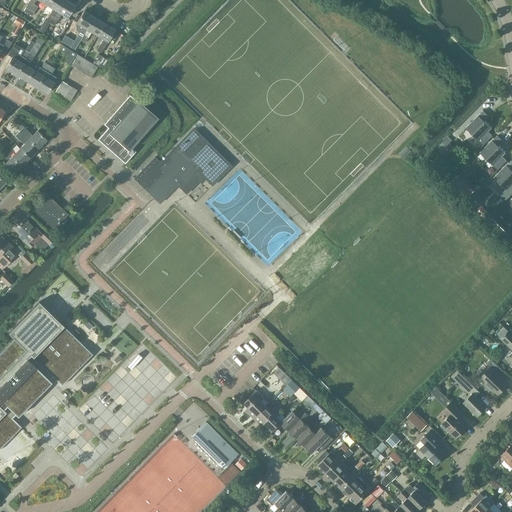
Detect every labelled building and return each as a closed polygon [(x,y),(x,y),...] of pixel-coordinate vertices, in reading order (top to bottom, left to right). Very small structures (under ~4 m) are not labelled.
[(30,0),(26,8),(30,10),(35,0),(30,0)] [(49,0),(35,0),(30,10),(34,13),(40,2),(47,6),(49,0)] [(52,9),(46,20),(50,22),(63,0),(49,0),(47,6),(52,9)] [(63,0),(50,22),(54,25),(61,14),(68,18),(75,6),(63,0)] [(75,49),(80,41),(94,18),(83,11),(76,23),(77,24),(76,25),(76,27),(77,31),(78,33),(79,33),(71,46),(75,49)] [(17,17),(13,22),(16,23),(21,27),(24,22),(17,17)] [(94,18),(80,41),(84,43),(91,32),(97,36),(104,24),(94,18)] [(46,20),(39,31),(43,34),(50,22),(46,20)] [(62,35),(66,25),(57,21),(53,32),(62,35)] [(103,39),(96,50),(101,53),(114,30),(104,24),(97,36),(103,39)] [(0,35),(0,51),(1,51),(5,53),(12,43),(7,39),(3,45),(0,43),(0,39),(2,37),(0,35)] [(30,40),(25,50),(29,53),(32,46),(33,46),(35,43),(30,40)] [(12,57),(5,69),(15,75),(29,53),(25,50),(20,48),(20,47),(14,44),(7,55),(12,57)] [(64,62),(70,65),(76,54),(62,45),(59,50),(68,55),(64,62)] [(32,46),(29,53),(34,56),(37,49),(32,46)] [(34,56),(29,53),(15,75),(26,81),(33,70),(28,67),(34,56)] [(70,66),(76,69),(82,58),(77,54),(70,66)] [(100,66),(103,68),(109,61),(99,55),(94,64),(99,67),(100,66)] [(76,69),(81,72),(87,61),(82,58),(76,69)] [(81,72),(86,75),(93,64),(87,61),(81,72)] [(33,70),(26,81),(36,87),(49,65),(44,62),(41,68),(39,67),(36,72),(33,70)] [(86,75),(91,78),(97,67),(93,64),(86,75)] [(49,65),(36,87),(47,94),(54,82),(53,82),(56,77),(51,74),(54,68),(49,65)] [(67,84),(61,81),(55,92),(60,95),(67,84)] [(65,98),(72,87),(67,84),(60,95),(65,98)] [(65,98),(70,101),(77,90),(72,87),(65,98)] [(107,128),(97,140),(111,152),(124,164),(134,152),(130,148),(157,118),(138,101),(137,103),(129,96),(103,124),(107,128)] [(492,127),(485,120),(489,117),(483,111),(466,128),(484,146),(493,136),(488,131),(492,127)] [(15,116),(9,122),(12,125),(17,119),(15,116)] [(32,136),(23,127),(19,131),(38,149),(46,140),(42,136),(46,132),(41,126),(32,136)] [(24,144),(20,148),(29,158),(38,149),(19,131),(15,135),(24,144)] [(190,131),(175,146),(189,159),(190,157),(199,166),(196,169),(203,176),(212,185),(229,168),(190,131)] [(448,136),(439,145),(443,149),(449,143),(452,140),(448,136)] [(501,156),(506,152),(499,145),(503,141),(497,136),(480,153),(497,170),(506,161),(501,156)] [(7,144),(2,148),(21,166),(24,163),(25,164),(27,164),(30,161),(29,158),(20,148),(16,152),(7,144)] [(189,159),(175,146),(159,162),(154,158),(134,178),(160,203),(177,185),(186,194),(203,176),(196,169),(199,166),(190,157),(189,159)] [(403,158),(411,151),(407,147),(400,154),(403,158)] [(12,175),(21,166),(2,148),(0,150),(0,154),(3,158),(4,157),(7,161),(3,166),(12,175)] [(511,161),(511,160),(494,178),(507,190),(500,196),(505,201),(511,194),(511,161)] [(449,184),(464,200),(470,193),(455,178),(449,184)] [(67,214),(44,192),(29,207),(53,229),(60,222),(65,216),(67,214)] [(480,204),(474,210),(486,221),(492,215),(480,204)] [(18,237),(26,244),(30,248),(31,246),(40,237),(40,236),(37,233),(38,232),(21,215),(10,226),(20,235),(18,237)] [(491,219),(487,223),(492,227),(496,223),(491,219)] [(503,230),(499,234),(503,238),(507,234),(503,230)] [(40,237),(48,245),(53,240),(45,232),(40,236),(40,237)] [(0,237),(0,267),(2,269),(17,254),(17,253),(13,250),(0,237)] [(24,253),(19,258),(27,266),(32,261),(24,253)] [(67,307),(84,288),(64,269),(44,291),(53,299),(55,296),(67,307)] [(0,277),(0,279),(6,285),(8,287),(12,282),(4,274),(0,277)] [(278,326),(292,312),(284,303),(269,318),(278,326)] [(0,443),(19,425),(12,418),(16,414),(29,401),(31,403),(36,397),(34,395),(49,380),(52,377),(59,383),(87,354),(58,326),(36,304),(21,320),(8,333),(14,339),(0,352),(0,443)] [(73,316),(82,321),(87,312),(78,308),(73,316)] [(92,326),(87,321),(83,324),(89,330),(92,326)] [(91,333),(98,337),(103,329),(95,324),(91,333)] [(511,348),(511,334),(508,331),(501,339),(511,349),(511,348)] [(116,363),(122,358),(118,355),(113,360),(116,363)] [(483,381),(497,395),(508,385),(498,376),(503,371),(492,360),(487,365),(493,371),(483,381)] [(173,378),(179,373),(174,368),(169,373),(173,378)] [(471,384),(458,371),(452,378),(465,390),(467,389),(471,384)] [(271,374),(266,379),(271,384),(276,379),(271,374)] [(292,380),(288,384),(295,392),(300,387),(297,385),(292,380)] [(464,403),(477,416),(486,407),(475,397),(480,392),(471,384),(467,389),(472,394),(464,403)] [(300,387),(295,392),(303,400),(308,395),(300,387)] [(246,411),(254,419),(266,407),(260,401),(265,397),(257,390),(244,403),(249,408),(246,411)] [(441,424),(456,438),(466,427),(457,417),(461,413),(451,402),(443,410),(449,416),(441,424)] [(271,412),(266,407),(254,419),(262,426),(279,408),(276,405),(272,409),(273,410),(271,412)] [(281,422),(281,423),(289,430),(306,413),(311,408),(307,405),(303,409),(299,413),(295,409),(286,418),(281,422)] [(311,408),(306,413),(307,413),(310,416),(316,410),(312,406),(311,408)] [(279,408),(262,426),(270,434),(281,423),(281,422),(286,418),(281,413),(283,412),(279,408)] [(407,417),(421,431),(427,425),(413,411),(407,417)] [(307,413),(306,413),(289,430),(297,438),(308,426),(303,421),(305,419),(306,420),(310,416),(307,413)] [(237,454),(205,422),(191,436),(223,468),(237,454)] [(297,438),(304,446),(322,428),(321,428),(318,424),(315,428),(316,429),(314,431),(308,426),(297,438)] [(337,424),(329,433),(334,438),(342,429),(337,424)] [(333,439),(325,431),(322,428),(304,446),(312,453),(317,449),(320,452),(333,439)] [(420,449),(435,465),(446,454),(436,445),(441,440),(431,430),(422,440),(425,443),(420,449)] [(393,432),(385,440),(390,445),(398,437),(393,432)] [(383,442),(375,449),(381,454),(388,447),(383,442)] [(511,466),(511,448),(510,447),(501,456),(511,466)] [(349,449),(343,456),(346,459),(352,452),(349,449)] [(326,450),(317,459),(320,462),(317,465),(325,473),(343,456),(339,452),(336,456),(331,451),(329,453),(326,450)] [(343,456),(325,473),(333,481),(345,469),(347,467),(342,463),(346,459),(343,456)] [(393,460),(389,463),(393,467),(401,459),(397,456),(393,460)] [(246,464),(240,459),(234,465),(240,470),(246,464)] [(361,461),(355,467),(358,471),(364,464),(361,461)] [(350,474),(345,469),(333,481),(341,488),(358,471),(355,467),(351,471),(352,472),(350,474)] [(392,470),(386,476),(390,480),(396,474),(392,470)] [(358,471),(341,488),(348,496),(360,484),(362,481),(363,480),(359,476),(361,474),(358,471)] [(498,474),(494,479),(498,483),(502,478),(498,474)] [(386,477),(381,481),(385,485),(389,481),(386,477)] [(367,486),(362,481),(360,484),(348,496),(356,504),(374,486),(370,482),(367,486)] [(405,489),(402,492),(420,509),(427,502),(425,500),(429,495),(417,484),(413,488),(409,484),(405,489)] [(379,485),(374,489),(380,495),(384,491),(379,485)] [(273,511),(280,511),(294,498),(292,496),(293,495),(293,493),(292,492),(290,492),(289,493),(286,490),(282,495),(277,489),(267,499),(273,505),(275,503),(279,507),(273,511)] [(400,506),(406,511),(417,511),(420,509),(402,492),(398,496),(402,499),(403,498),(405,500),(400,506)] [(371,493),(367,497),(372,503),(377,498),(371,493)] [(469,511),(484,511),(493,503),(485,495),(484,497),(480,493),(471,502),(475,506),(469,511)] [(295,511),(302,506),(294,498),(280,511),(295,511)] [(390,511),(382,503),(378,507),(383,511),(390,511)] [(493,503),(484,511),(506,511),(503,509),(501,511),(493,503)]
